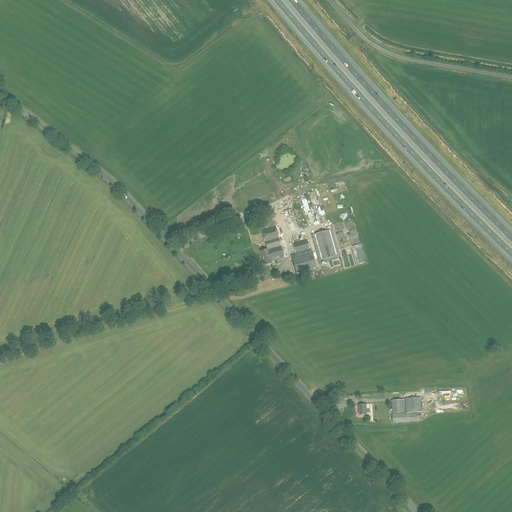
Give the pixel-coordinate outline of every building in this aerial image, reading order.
[(306,13),(312,19),(314,17),(308,11),(306,13)] [(312,208),(309,201),(302,204),(305,211),(312,208)] [(265,266),(271,264),(271,262),(274,261),(274,260),(284,257),(276,227),(262,230),(267,250),(260,251),(265,266)] [(320,263),(338,258),(337,256),(339,255),(332,229),(312,235),(320,263)] [(295,253),(310,249),(307,240),(293,244),(295,253)] [(297,277),(317,271),(312,256),(311,250),(291,255),(293,262),(297,277)] [(406,413),(422,412),(421,398),(405,399),(406,413)] [(392,414),(395,413),(404,413),(403,400),(391,401),(392,414)] [(358,412),(358,414),(359,415),(366,415),(366,413),(369,412),(369,409),(366,409),(366,405),(359,405),(359,411),(358,412)] [(393,423),(418,422),(417,413),(392,415),(393,423)]
